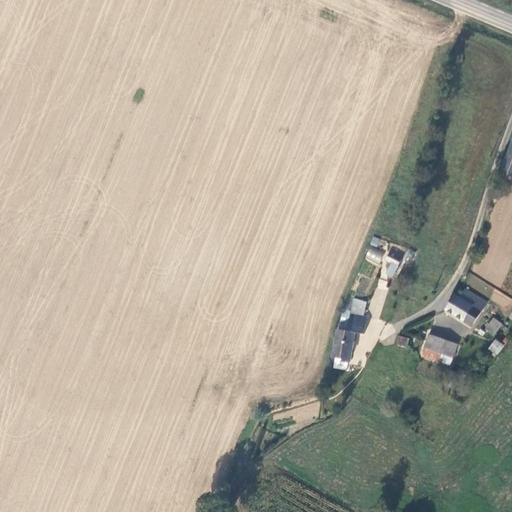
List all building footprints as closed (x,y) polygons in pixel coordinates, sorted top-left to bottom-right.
[(511,142),(501,172),(511,176),(511,142)] [(370,245),(377,247),(380,238),(372,236),(370,245)] [(379,264),(383,252),(369,247),(365,259),(379,264)] [(390,253),(387,261),(399,266),(403,258),(390,253)] [(379,279),(377,287),(386,289),(388,281),(379,279)] [(467,289),(461,299),(481,313),(488,304),(467,289)] [(472,326),(481,313),(461,299),(456,295),(447,308),(472,326)] [(351,299),(349,315),(362,317),(364,301),(351,299)] [(337,330),(334,358),(351,360),(357,333),(364,334),(366,317),(362,317),(349,315),(346,332),(337,330)] [(483,329),(493,336),(502,323),(492,316),(483,329)] [(407,347),(409,338),(397,335),(395,344),(407,347)] [(428,351),(444,354),(446,344),(447,341),(428,338),(425,350),(428,351)] [(495,339),(487,349),(496,356),(504,345),(495,339)] [(458,343),(447,341),(446,344),(444,354),(447,355),(455,356),(458,343)] [(426,359),(442,363),(445,363),(447,355),(444,354),(428,351),(426,359)]
